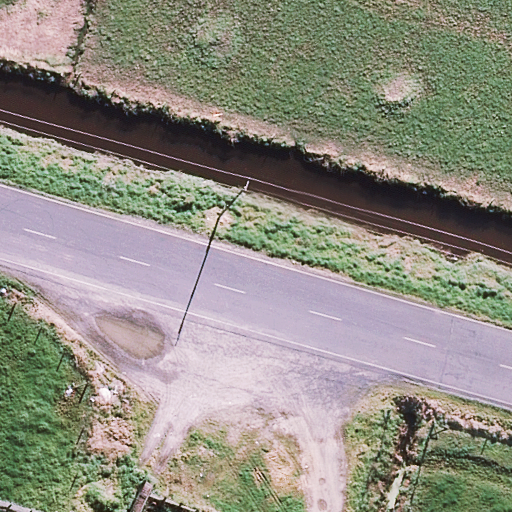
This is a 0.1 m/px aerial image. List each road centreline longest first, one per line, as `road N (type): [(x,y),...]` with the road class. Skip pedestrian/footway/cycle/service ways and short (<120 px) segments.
road 1 (unclassified): [(0,214),(511,365)]
road 2 (track): [(327,511),(347,320)]
